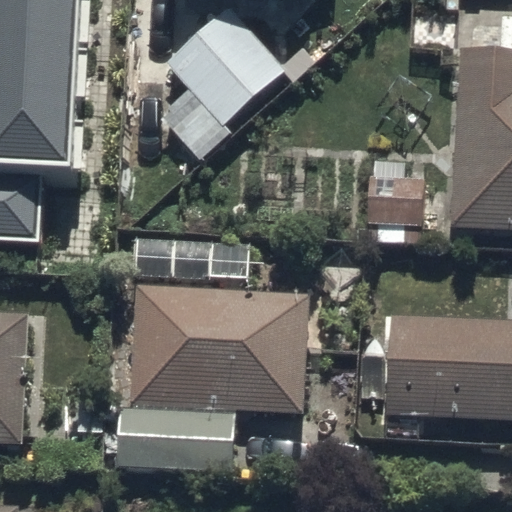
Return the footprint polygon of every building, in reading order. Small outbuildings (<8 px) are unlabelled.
[(0,0),(0,168),(82,173),(91,0),(0,0)] [(221,4),(160,56),(227,133),(287,81),(221,4)] [(459,61),(450,236),(511,238),(511,21),(505,21),(503,63),(459,61)] [(428,190),(374,188),(372,237),(426,239),(428,190)] [(145,248),(143,283),(250,288),(251,252),(145,248)] [(304,300),(134,288),(130,409),(301,419),(304,300)] [(0,451),(25,453),(31,326),(0,324),(0,451)] [(358,362),(386,363),(384,430),(511,432),(511,329),(391,326),(391,331),(359,330),(358,362)] [(124,420),(123,478),(235,482),(236,424),(124,420)]
